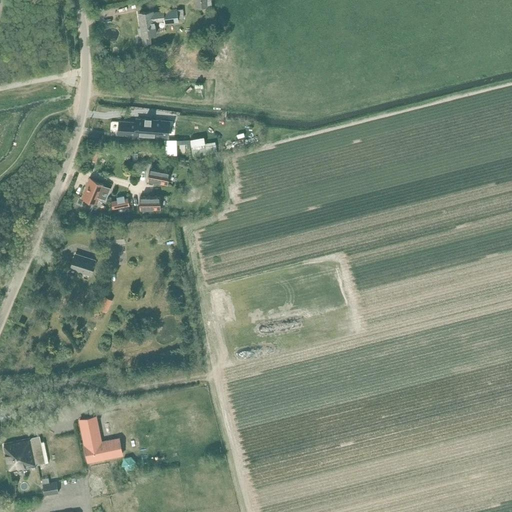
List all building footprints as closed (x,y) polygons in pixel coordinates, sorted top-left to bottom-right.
[(210,0),(196,0),(197,8),(207,7),(207,6),(211,5),(210,0)] [(177,10),(163,12),(164,21),(165,23),(174,21),(174,19),(178,19),(178,15),(177,10)] [(142,35),(142,37),(143,44),(151,43),(150,36),(156,35),(154,22),(164,21),(163,12),(163,11),(153,12),(152,11),(139,13),(141,28),(140,28),(139,29),(139,34),(141,35),(142,35)] [(119,122),(118,134),(161,137),(161,136),(168,136),(169,124),(162,123),(162,121),(151,121),(152,119),(145,118),(145,120),(137,120),(136,123),(119,122)] [(176,139),(164,140),(164,155),(177,155),(176,139)] [(193,157),(217,152),(215,145),(200,147),(199,141),(191,142),(193,157)] [(92,151),(89,158),(94,160),(98,153),(92,151)] [(150,167),(147,181),(167,185),(170,171),(150,167)] [(90,178),(82,197),(97,204),(105,185),(90,178)] [(117,200),(111,201),(112,209),(130,205),(129,205),(128,199),(128,198),(125,199),(124,196),(117,197),(117,200)] [(160,196),(140,196),(140,210),(160,210),(160,196)] [(105,233),(106,244),(125,243),(124,232),(105,233)] [(76,252),(72,266),(92,273),(96,258),(76,252)] [(26,301),(22,310),(29,312),(32,304),(26,301)] [(80,420),(88,462),(122,455),(119,438),(101,442),(96,417),(80,420)] [(46,463),(40,436),(32,438),(32,439),(30,439),(36,464),(38,464),(38,465),(46,463)] [(30,438),(4,444),(6,453),(5,453),(9,472),(36,465),(36,464),(30,439),(30,438)] [(124,458),(123,465),(127,470),(134,469),(136,462),(131,457),(124,458)] [(49,478),(42,479),(45,495),(59,493),(57,482),(50,483),(49,478)]
